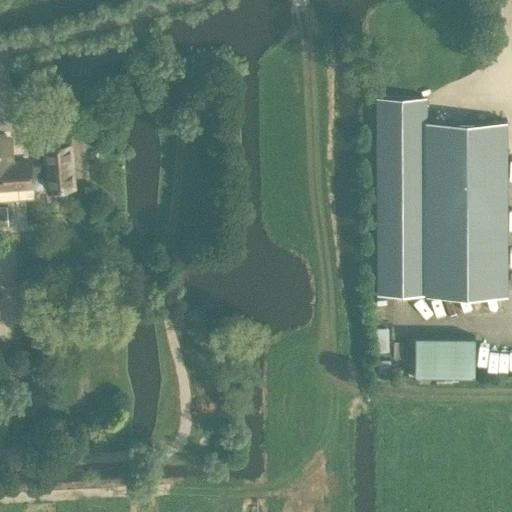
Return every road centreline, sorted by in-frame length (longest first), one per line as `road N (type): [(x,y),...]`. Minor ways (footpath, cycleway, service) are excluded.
road 1 (unclassified): [(0,47),(186,0)]
road 2 (track): [(0,498),(168,488)]
